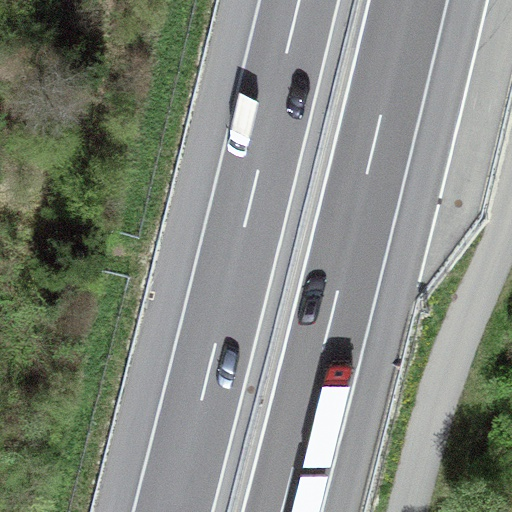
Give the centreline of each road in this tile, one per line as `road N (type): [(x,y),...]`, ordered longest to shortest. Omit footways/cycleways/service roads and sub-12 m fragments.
road 1 (motorway): [(281,511),(407,0)]
road 2 (motorway): [(298,0),(172,511)]
